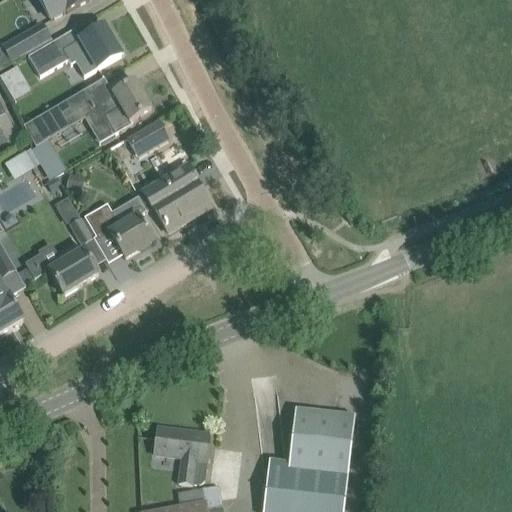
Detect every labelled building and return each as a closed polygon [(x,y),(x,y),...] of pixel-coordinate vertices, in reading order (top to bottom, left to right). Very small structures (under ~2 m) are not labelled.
[(37,0),(51,23),(66,14),(66,15),(89,2),(88,0),(37,0)] [(42,28),(3,50),(12,66),(51,44),(42,28)] [(97,72),(104,68),(121,58),(104,28),(81,42),(75,31),(28,59),(40,80),(68,63),(70,66),(87,56),(97,72)] [(115,137),(131,128),(129,124),(151,111),(135,84),(112,97),(113,98),(101,105),(92,91),(50,118),(67,146),(86,134),(89,139),(94,142),(101,144),(106,142),(115,137)] [(6,116),(0,118),(0,151),(19,141),(6,116)] [(126,141),(137,161),(169,142),(158,123),(126,141)] [(5,165),(15,181),(35,169),(25,153),(5,165)] [(154,210),(159,218),(169,235),(185,225),(183,222),(208,207),(195,185),(196,184),(187,169),(143,196),(152,211),(154,210)] [(85,179),(70,176),(67,190),(83,193),(85,179)] [(53,179),(45,184),(52,196),(62,190),(57,181),(55,182),(53,179)] [(139,219),(138,219),(129,205),(111,216),(106,207),(84,220),(98,244),(110,236),(125,261),(153,245),(146,234),(148,233),(139,219)] [(76,215),(66,222),(82,248),(93,241),(76,215)] [(99,277),(89,260),(84,252),(49,274),(64,298),(99,277)] [(0,279),(4,286),(17,278),(5,258),(0,261),(0,279)] [(8,297),(7,298),(0,285),(0,336),(23,323),(8,297)] [(344,511),(348,480),(355,418),(296,412),(288,474),(268,471),(263,511),(344,511)] [(204,483),(206,464),(210,438),(158,431),(154,457),(180,461),(178,486),(194,488),(194,486),(200,487),(204,483)] [(179,507),(204,502),(203,491),(193,492),(177,495),(179,507)] [(206,511),(204,504),(204,502),(179,507),(179,509),(162,511),(222,511),(222,509),(206,511)]
